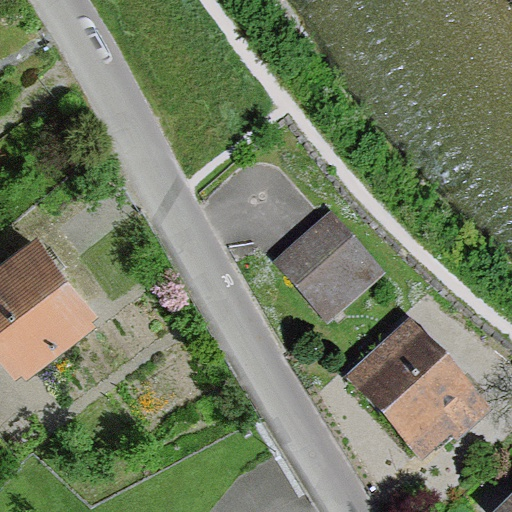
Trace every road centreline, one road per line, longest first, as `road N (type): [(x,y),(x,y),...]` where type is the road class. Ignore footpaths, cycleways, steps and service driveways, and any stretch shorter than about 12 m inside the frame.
road 1 (residential): [(347,511),(60,0)]
road 2 (track): [(167,201),(288,103)]
road 3 (track): [(288,103),(209,0)]
